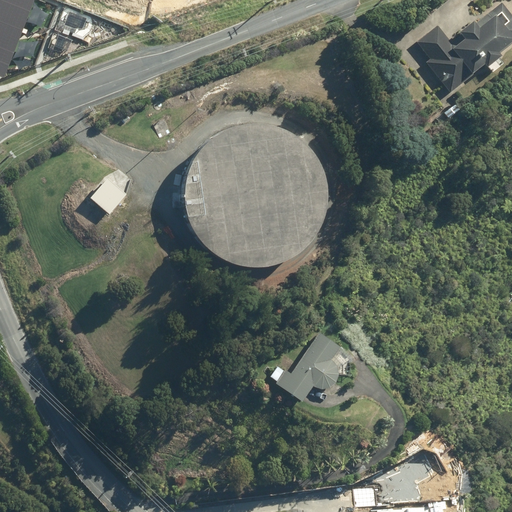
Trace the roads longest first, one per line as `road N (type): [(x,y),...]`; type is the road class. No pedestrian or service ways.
road 1 (tertiary): [(55,94),(305,0)]
road 2 (tertiary): [(0,314),(42,408),(126,511)]
